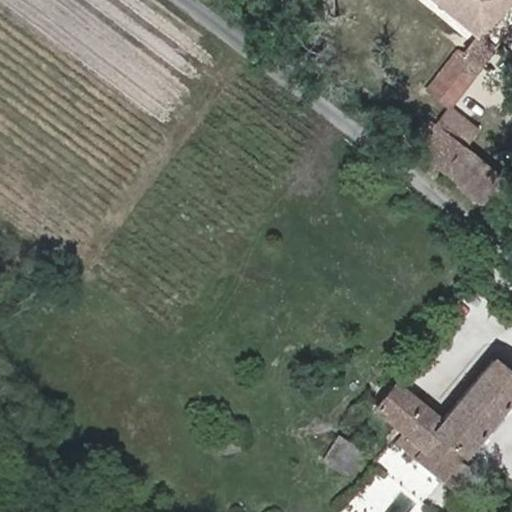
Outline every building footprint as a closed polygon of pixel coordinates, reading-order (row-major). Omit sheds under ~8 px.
[(511,0),(434,0),(497,51),(511,31),(511,0)] [(460,53),(429,91),(450,108),(481,70),(460,53)] [(450,108),(434,128),(459,147),(460,147),(474,128),(450,108)] [(415,151),(434,128),(428,122),(409,146),(415,151)] [(498,178),(460,147),(459,147),(434,128),(415,151),(479,202),(498,178)] [(456,460),(511,394),(511,375),(491,359),(439,421),(394,384),(374,408),(404,433),(396,442),(441,479),(456,460)] [(240,450),(237,430),(215,433),(218,454),(240,450)] [(342,473),(359,449),(343,437),(326,461),(342,473)] [(461,495),(476,477),(456,460),(441,479),(461,495)]
